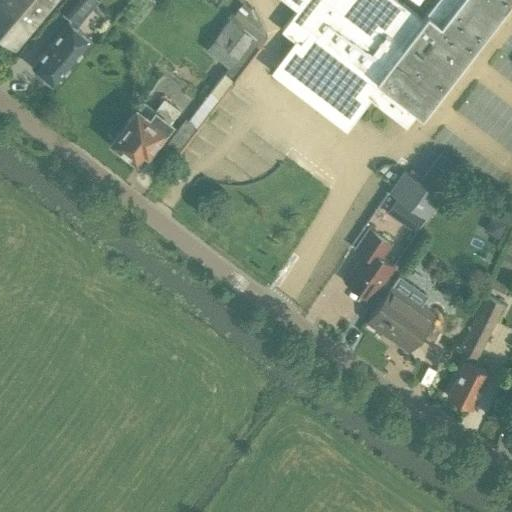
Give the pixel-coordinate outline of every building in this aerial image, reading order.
[(0,0),(0,32),(16,46),(54,0),(0,0)] [(63,0),(58,6),(72,18),(86,0),(63,0)] [(284,0),(294,7),(281,30),(293,40),(279,61),(345,113),(361,92),(406,125),(416,110),(421,112),(508,0),(284,0)] [(56,36),(55,36),(32,65),(44,74),(43,78),(50,84),(54,82),(55,83),(78,54),(90,38),(68,21),(56,36)] [(169,123),(178,111),(163,100),(154,112),(141,102),(136,109),(111,142),(113,143),(112,146),(121,153),(124,151),(135,160),(142,150),(147,153),(169,123)] [(166,144),(177,152),(196,128),(185,120),(166,144)] [(370,298),(393,266),(383,258),(382,252),(389,241),(368,227),(354,247),(364,254),(345,281),(370,298)] [(407,349),(432,313),(419,304),(416,308),(389,289),(370,317),(393,333),(390,337),(407,349)] [(459,349),(477,358),(503,304),(485,295),(459,349)] [(488,372),(464,360),(447,396),(471,408),(488,372)]
